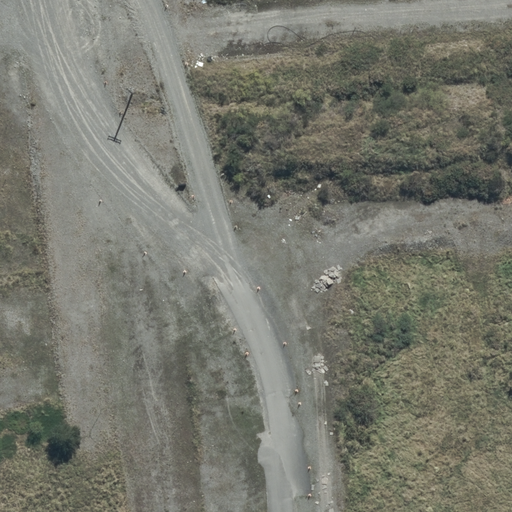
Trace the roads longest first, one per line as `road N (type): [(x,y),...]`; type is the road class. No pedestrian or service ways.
road 1 (residential): [(100,40),(112,109),(131,152),(263,338),(288,511)]
road 2 (residential): [(437,0),(100,40)]
